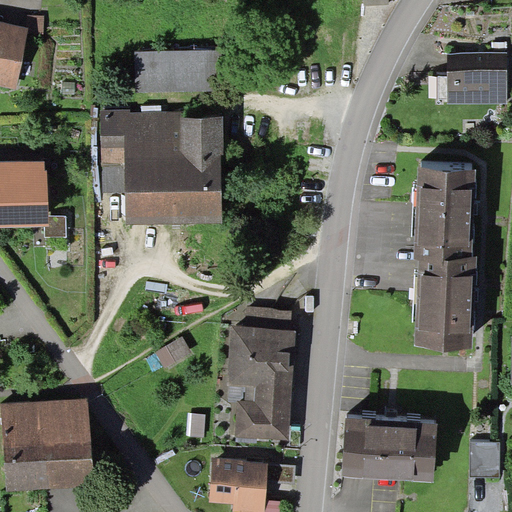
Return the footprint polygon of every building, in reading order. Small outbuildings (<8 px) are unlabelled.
[(44,16),(27,16),(27,26),(29,27),(28,34),(44,34),(44,16)] [(28,34),(29,27),(27,26),(0,21),(0,85),(17,89),(28,34)] [(223,50),(135,52),(135,93),(224,91),(223,50)] [(508,103),(507,51),(448,52),(448,76),(448,99),(448,104),(508,103)] [(448,99),(448,76),(438,76),(438,99),(448,99)] [(223,223),(222,116),(179,117),(179,112),(131,112),(131,110),(102,110),(102,193),(125,193),(126,224),(223,223)] [(49,216),(47,170),(45,170),(44,161),(0,161),(0,227),(45,226),(49,226),(49,216)] [(413,260),(418,260),(448,261),(448,256),(472,257),(476,170),(417,167),(413,260)] [(67,215),(49,216),(49,226),(45,226),(45,237),(67,237),(67,215)] [(476,257),(472,257),(448,256),(448,261),(418,260),(414,346),(473,349),(476,257)] [(233,305),(232,326),(291,330),(292,310),(233,305)] [(291,330),(232,326),(228,385),(245,386),(244,399),(238,398),(235,436),(289,440),(297,331),(291,330)] [(182,336),(156,351),(166,369),(192,354),(182,336)] [(89,396),(2,402),(8,488),(95,482),(89,396)] [(206,414),(189,413),(187,436),(204,437),(206,414)] [(433,482),(437,424),(344,419),(341,476),(433,482)] [(499,478),(500,443),(471,442),(470,477),(499,478)] [(264,511),(265,501),(267,481),(268,462),(213,458),(209,502),(233,503),(233,511),(242,511),(264,511)] [(296,464),(268,462),(267,481),(294,483),(296,464)] [(280,511),(280,501),(265,501),(264,511),(280,511)]
